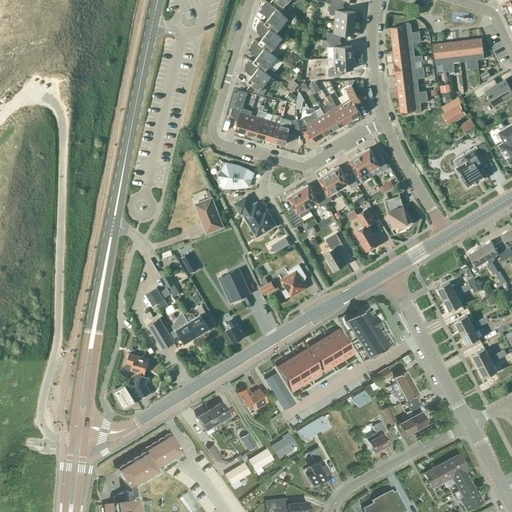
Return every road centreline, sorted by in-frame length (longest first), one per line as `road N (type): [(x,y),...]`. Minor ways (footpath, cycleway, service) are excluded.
road 1 (secondary): [(81,430),(158,0)]
road 2 (tertiary): [(81,430),(119,431),(389,269)]
road 3 (residential): [(378,120),(299,163),(218,141),(221,97),(250,0)]
road 4 (unclassified): [(470,425),(389,269)]
road 5 (residential): [(329,511),(363,479),(470,425)]
road 6 (unclassified): [(445,235),(378,120)]
road 7 (residential): [(378,120),(368,63),(374,0)]
